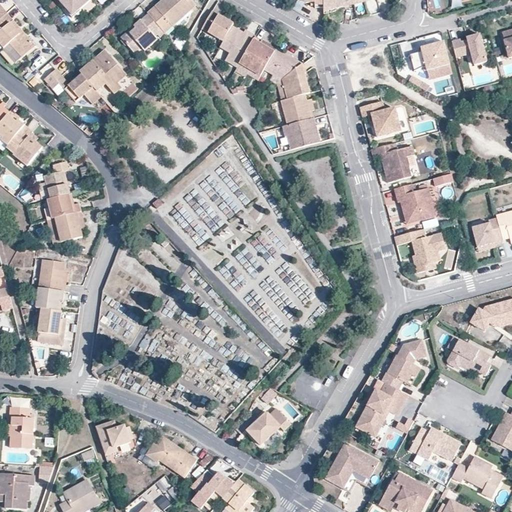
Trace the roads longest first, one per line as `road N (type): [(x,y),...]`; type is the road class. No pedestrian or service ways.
road 1 (residential): [(78,385),(92,291),(117,218),(115,195),(81,143),(0,75)]
road 2 (residential): [(396,308),(330,49)]
road 3 (residential): [(292,489),(190,426),(78,385)]
road 4 (residential): [(292,489),(396,308)]
road 5 (residential): [(132,0),(80,43),(59,40),(24,0)]
road 6 (unknown): [(36,384),(0,248)]
road 7 (residential): [(396,308),(511,272)]
